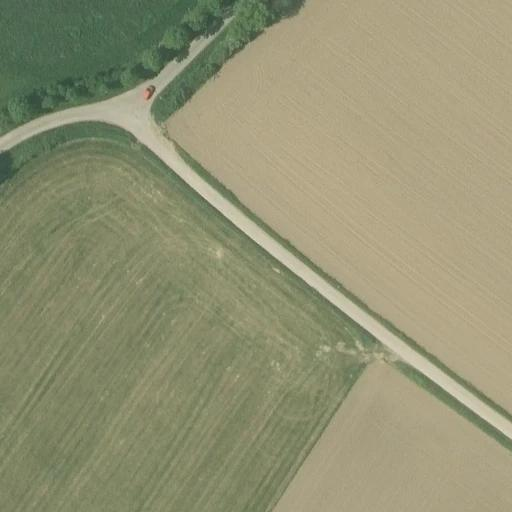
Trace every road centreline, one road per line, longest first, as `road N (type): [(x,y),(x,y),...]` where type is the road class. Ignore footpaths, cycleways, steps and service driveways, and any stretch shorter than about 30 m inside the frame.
road 1 (unclassified): [(124,118),(511,429)]
road 2 (unclassified): [(124,118),(247,0)]
road 3 (unclassified): [(0,146),(34,126),(124,118)]
